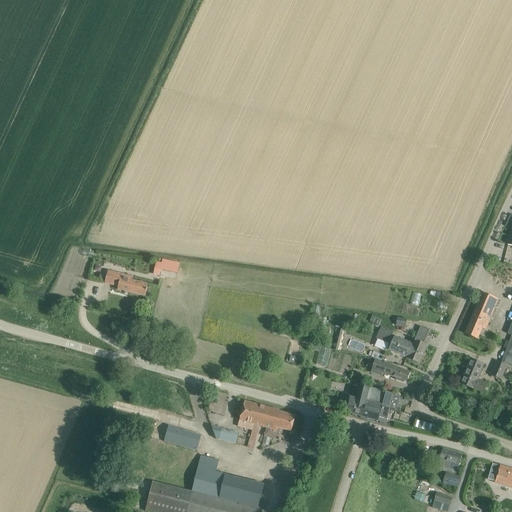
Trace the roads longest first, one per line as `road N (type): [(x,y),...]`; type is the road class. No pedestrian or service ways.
road 1 (unclassified): [(367,424),(0,323)]
road 2 (unclassified): [(401,431),(511,190)]
